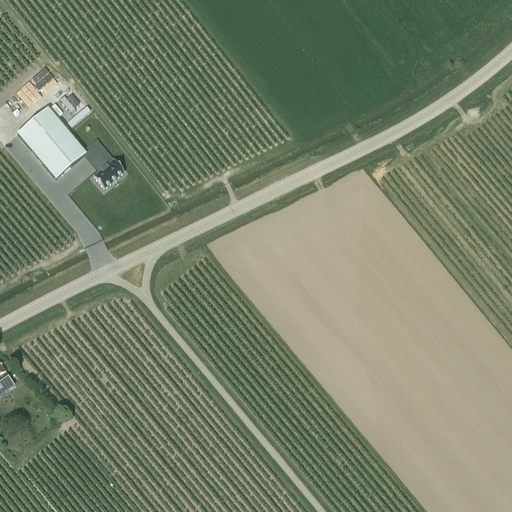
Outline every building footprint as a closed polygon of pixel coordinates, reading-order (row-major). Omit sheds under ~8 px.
[(68,93),(58,101),(71,116),(76,112),(75,110),(78,106),(68,93)] [(7,97),(0,103),(0,114),(11,126),(23,115),(7,97)] [(53,105),(48,108),(56,118),(61,114),(53,105)] [(17,134),(17,136),(55,181),(88,156),(49,110),(17,134)] [(84,111),(68,124),(72,128),(87,115),(84,111)] [(101,160),(108,154),(103,148),(109,143),(94,124),(81,134),(101,160)] [(100,174),(93,180),(104,192),(124,175),(113,163),(107,168),(99,159),(93,164),(100,174)] [(8,379),(5,374),(0,366),(0,397),(14,387),(8,379)]
